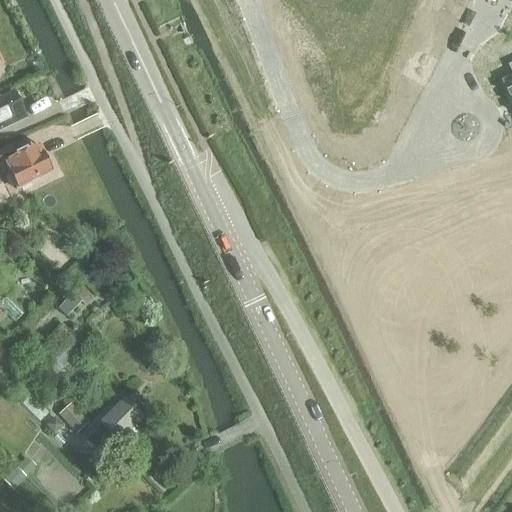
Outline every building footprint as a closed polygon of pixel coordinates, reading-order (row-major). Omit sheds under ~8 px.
[(179,33),(186,46),(193,43),(185,26),(183,22),(167,31),(171,38),(179,33)] [(0,100),(0,130),(25,119),(13,94),(0,100)] [(0,153),(0,166),(3,165),(16,192),(52,175),(43,157),(39,159),(34,150),(15,159),(10,149),(0,153)] [(70,295),(57,310),(65,318),(79,303),(70,295)] [(17,387),(9,395),(20,406),(28,397),(17,387)] [(100,424),(102,426),(91,437),(87,441),(96,450),(99,446),(111,435),(118,442),(142,418),(124,401),(100,424)] [(59,416),(76,434),(86,425),(69,406),(59,416)] [(45,426),(54,435),(59,430),(59,423),(53,418),(45,426)] [(25,478),(34,469),(25,459),(2,482),(13,493),(26,480),(25,478)]
